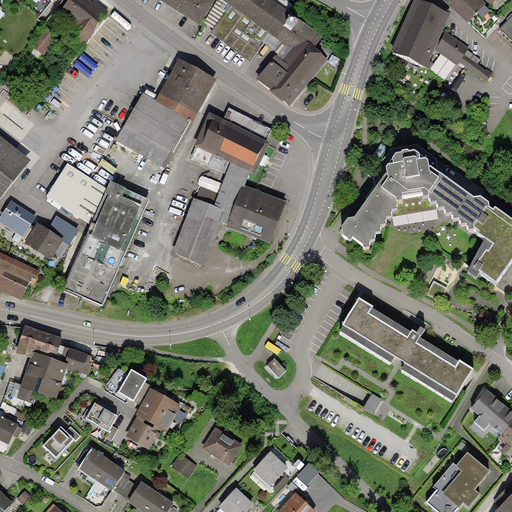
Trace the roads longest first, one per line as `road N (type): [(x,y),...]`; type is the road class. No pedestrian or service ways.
road 1 (unknown): [(158,30),(61,132),(32,182),(41,202),(80,228)]
road 2 (tertiary): [(334,147),(124,0)]
road 3 (residential): [(218,322),(240,367),(386,511)]
road 4 (residential): [(303,245),(474,346),(511,380)]
road 5 (primary): [(0,310),(145,336),(218,322)]
road 6 (unknown): [(12,466),(83,391),(132,415)]
road 7 (primary): [(334,147),(378,23)]
